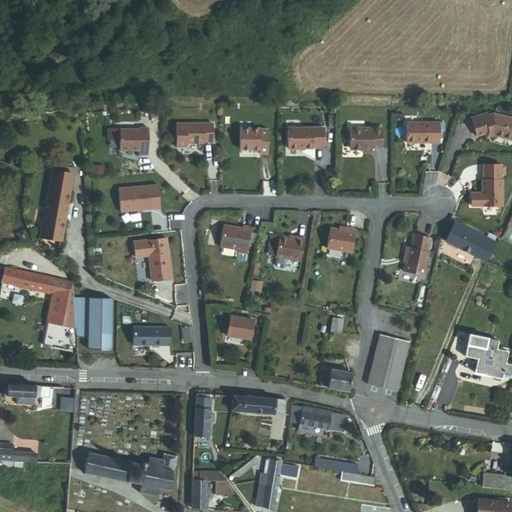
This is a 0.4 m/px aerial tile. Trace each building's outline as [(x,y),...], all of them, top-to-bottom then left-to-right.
[(493,135),(511,141),(511,119),(496,115),(490,115),(490,112),(472,112),(472,131),(485,131),(485,135),(493,135)] [(205,142),(213,142),(213,122),(176,121),(175,148),(187,148),(187,144),(205,144),(205,142)] [(411,143),(440,144),(441,121),(411,121),(411,143)] [(138,151),(148,151),(148,126),(138,126),(138,128),(119,128),(119,150),(138,150),(138,151)] [(312,145),(323,145),(323,127),(286,126),(286,147),(312,147),(312,145)] [(372,147),(381,147),(381,128),(349,127),(348,146),(351,149),(362,149),(362,151),(370,151),(372,149),(372,147)] [(258,154),(267,154),(268,129),(238,129),(238,149),(259,150),(258,154)] [(471,207),(502,208),(502,180),(500,180),(501,165),(483,165),(483,180),(482,180),(482,194),(471,194),(471,207)] [(40,243),(65,247),(75,173),(51,169),(40,243)] [(151,210),(160,209),(158,185),(118,189),(120,213),(140,211),(140,208),(151,207),(151,210)] [(332,242),(357,247),(362,224),(353,222),(353,225),(344,223),(336,222),(332,242)] [(449,243),(489,262),(498,244),(458,224),(449,243)] [(409,269),(430,274),(436,248),(434,248),(437,233),(420,230),(417,243),(411,242),(410,250),(413,251),(411,260),(409,269)] [(243,260),(252,261),(254,249),(256,240),(257,234),(247,232),(247,235),(229,232),(225,254),(244,257),(243,260)] [(167,253),(164,254),(164,249),(167,248),(166,238),(133,241),(134,257),(148,255),(151,281),(170,279),(167,253)] [(262,250),(264,241),(256,240),(254,249),(262,250)] [(280,266),(306,270),(309,247),(301,246),(301,248),(292,247),(283,245),(280,266)] [(76,337),(79,301),(79,293),(80,285),(0,266),(0,280),(54,292),(42,345),(66,350),(66,347),(75,348),(76,344),(76,337)] [(76,337),(86,338),(92,304),(79,301),(76,337)] [(84,350),(106,353),(114,307),(92,304),(86,338),(84,350)] [(225,336),(250,340),(253,319),(228,315),(225,336)] [(349,323),(338,323),(338,336),(349,337),(349,323)] [(134,348),(171,347),(171,329),(133,331),(134,348)] [(366,386),(397,393),(410,338),(394,334),(393,339),(378,335),(366,386)] [(506,376),(510,377),(511,371),(511,360),(507,360),(510,350),(495,346),(496,343),(471,336),(465,359),(472,361),(470,366),(478,368),(476,373),(505,381),(506,376)] [(326,386),(353,391),(356,374),(329,369),(326,386)] [(17,395),(41,396),(42,390),(42,386),(18,385),(18,389),(17,395)] [(194,438),(207,438),(209,399),(196,398),(194,438)] [(229,412),(258,417),(260,403),(231,399),(229,412)] [(258,417),(280,420),(282,406),(260,403),(258,417)] [(325,431),(327,421),(315,419),(316,413),(299,409),(296,425),(325,431)] [(315,419),(327,421),(328,415),(316,413),(315,419)] [(32,462),(34,462),(35,453),(11,451),(11,448),(7,447),(0,446),(0,459),(21,461),(32,462)] [(157,490),(169,492),(176,459),(166,457),(165,462),(151,459),(150,465),(89,454),(85,476),(134,486),(133,493),(156,498),(157,490)] [(236,472),(239,476),(259,460),(255,456),(236,472)] [(278,477),(296,480),(298,469),(280,466),(281,461),(266,458),(264,472),(262,472),(258,493),(259,493),(264,494),(262,508),(273,510),(278,477)] [(20,470),(21,461),(0,459),(0,467),(11,468),(11,469),(20,470)] [(350,472),(365,474),(367,465),(351,462),(350,472)] [(496,487),(511,486),(511,470),(484,465),(479,485),(496,487)] [(214,497),(236,500),(217,475),(192,472),(190,509),(204,509),(206,484),(215,484),(214,497)] [(348,480),(367,483),(368,475),(365,474),(350,472),(348,480)] [(367,483),(382,485),(383,477),(368,475),(367,483)] [(511,511),(511,501),(481,497),(478,511),(511,511)]
